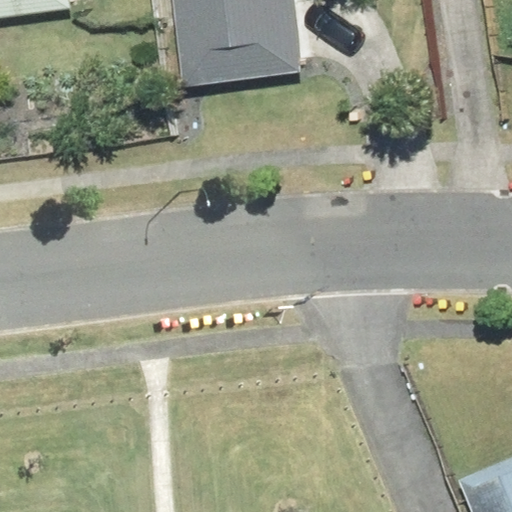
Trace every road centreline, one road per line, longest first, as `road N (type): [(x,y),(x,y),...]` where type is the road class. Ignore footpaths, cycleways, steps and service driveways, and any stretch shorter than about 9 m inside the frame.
road 1 (residential): [(511,245),(337,240),(0,272)]
road 2 (unknown): [(460,0),(489,244)]
